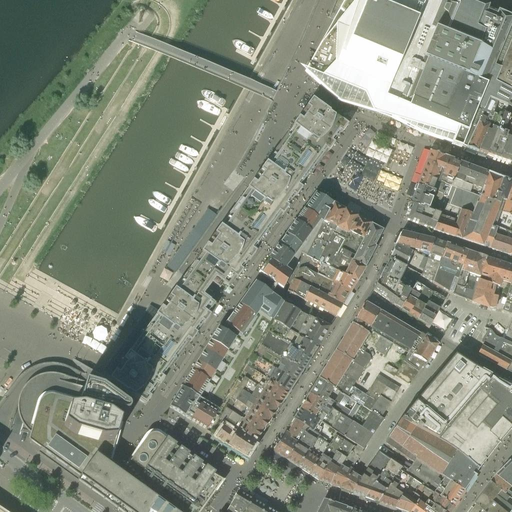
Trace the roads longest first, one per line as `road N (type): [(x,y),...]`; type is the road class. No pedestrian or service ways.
road 1 (residential): [(362,292),(260,452)]
road 2 (track): [(505,321),(380,258)]
